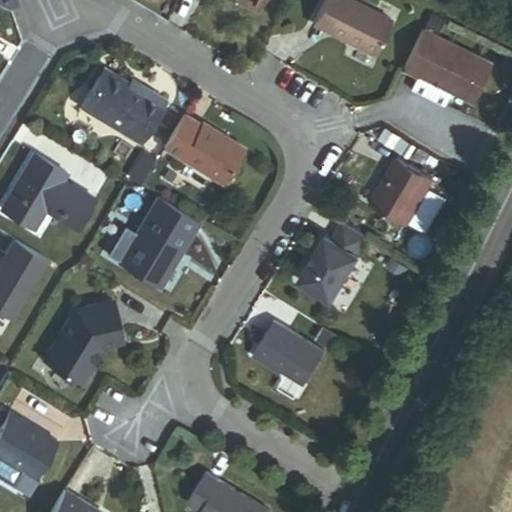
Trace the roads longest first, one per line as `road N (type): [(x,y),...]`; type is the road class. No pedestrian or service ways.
road 1 (residential): [(202,346),(296,192),(298,146),(283,117),(77,0)]
road 2 (tertiary): [(355,509),(511,193)]
road 3 (residential): [(355,509),(218,423),(202,346)]
road 4 (residential): [(70,0),(0,117)]
